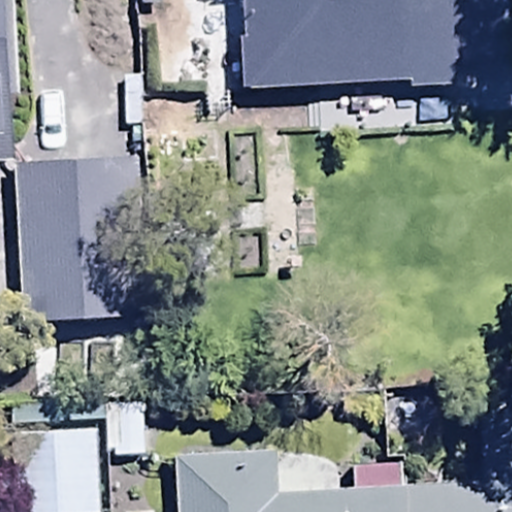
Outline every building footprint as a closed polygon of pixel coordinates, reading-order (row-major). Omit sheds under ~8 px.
[(0,0),(0,109),(9,109),(0,0)] [(164,0),(141,0),(142,9),(165,7),(164,0)] [(440,92),(439,80),(457,79),(456,64),(511,60),(511,0),(242,0),(248,91),(409,82),(410,94),(440,92)] [(139,119),(11,122),(14,285),(142,282),(139,119)] [(0,478),(84,478),(83,387),(0,387),(0,478)] [(142,404),(100,403),(98,464),(140,466),(142,404)] [(171,460),(173,511),(511,511),(511,469),(481,471),(482,487),(403,491),(402,469),(352,472),(353,491),(275,495),(273,455),(171,460)]
